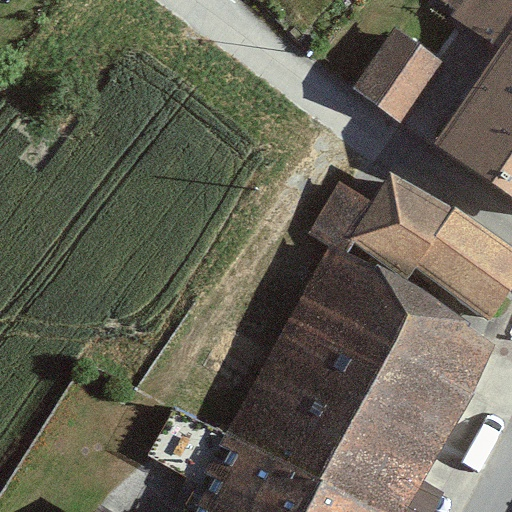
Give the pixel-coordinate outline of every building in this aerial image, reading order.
[(415,145),(472,175),(511,111),(511,11),(502,4),(495,0),(430,0),(424,11),(477,43),(415,145)] [(511,0),(504,0),(502,4),(511,11),(511,0)] [(390,37),(352,88),(398,123),(437,71),(390,37)] [(511,111),(472,175),(511,201),(511,111)] [(511,286),(511,254),(375,180),(339,246),(489,329),(511,286)] [(391,511),(481,344),(318,257),(222,436),(364,511),(391,511)] [(364,511),(222,436),(177,511),(364,511)]
